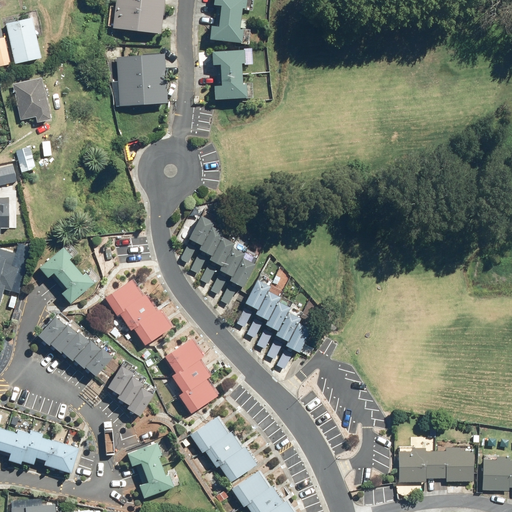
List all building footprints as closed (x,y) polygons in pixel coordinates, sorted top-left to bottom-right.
[(162,0),(113,0),(110,28),(159,33),(162,0)] [(214,0),(208,40),(238,45),(245,0),(214,0)] [(9,27),(17,63),(36,59),(29,23),(9,27)] [(0,39),(0,65),(9,64),(3,39),(0,39)] [(214,101),(245,99),(242,51),(211,53),(214,101)] [(157,55),(111,58),(114,108),(154,106),(157,55)] [(48,117),(41,80),(14,86),(21,122),(48,117)] [(21,172),(34,169),(29,148),(16,151),(21,172)] [(0,183),(15,181),(13,169),(0,171),(0,183)] [(181,258),(192,263),(210,222),(198,217),(181,258)] [(192,269),(203,274),(221,233),(209,229),(192,269)] [(202,280),(214,285),(231,244),(220,239),(202,280)] [(0,246),(0,294),(2,289),(13,292),(20,265),(6,262),(9,249),(0,246)] [(61,296),(68,305),(93,284),(84,275),(82,277),(69,261),(72,258),(64,249),(40,270),(47,279),(52,274),(66,291),(61,296)] [(214,290),(225,295),(243,254),(240,252),(232,249),(214,290)] [(225,301),(236,306),(254,265),(242,260),(225,301)] [(291,272),(278,267),(271,282),(284,287),(291,272)] [(105,298),(117,315),(118,314),(142,297),(130,280),(105,298)] [(235,321),(247,326),(265,285),(260,283),(253,280),(235,321)] [(245,334),(256,339),(274,299),(262,294),(245,334)] [(145,296),(142,297),(118,314),(129,331),(132,329),(156,312),(145,296)] [(254,347),(265,352),(283,311),(272,306),(254,347)] [(159,311),(156,312),(132,329),(144,346),(171,328),(159,311)] [(266,355),(278,360),(295,319),(284,314),(266,355)] [(36,336),(47,346),(48,345),(64,327),(53,317),(36,336)] [(278,365),(290,370),(307,329),(296,324),(278,365)] [(58,353),(59,352),(75,334),(64,326),(64,327),(48,345),(58,353)] [(70,362),(71,360),(87,342),(76,333),(75,334),(59,352),(70,362)] [(71,360),(82,369),(83,368),(98,350),(88,341),(87,342),(71,360)] [(198,359),(199,358),(188,341),(162,358),(173,375),(198,359)] [(110,357),(99,348),(98,350),(83,368),(93,377),(110,357)] [(198,359),(173,375),(170,377),(182,394),(206,377),(209,376),(198,359)] [(132,373),(119,365),(106,387),(118,395),(129,377),(132,373)] [(141,384),(129,377),(118,395),(117,397),(129,404),(139,385),(141,384)] [(206,377),(182,394),(179,396),(191,413),(218,395),(206,377)] [(139,385),(129,404),(126,408),(139,416),(153,393),(139,385)] [(199,452),(202,450),(226,434),(214,416),(187,434),(199,452)] [(76,449),(0,425),(0,456),(68,477),(76,449)] [(214,467),(216,465),(240,448),(229,432),(226,434),(202,450),(214,467)] [(143,497),(172,486),(168,476),(164,477),(156,457),(162,454),(157,442),(126,454),(131,466),(138,464),(145,483),(139,485),(143,497)] [(254,464),(242,447),(240,448),(216,465),(228,482),(254,464)] [(471,481),(470,450),(399,452),(403,481),(471,481)] [(511,490),(511,459),(476,458),(475,489),(511,490)] [(242,507),(244,506),(269,489),(257,472),(230,490),(242,507)] [(248,511),(270,511),(283,503),(271,487),(269,489),(244,506),(248,511)] [(291,511),(284,502),(283,503),(270,511),(291,511)]
